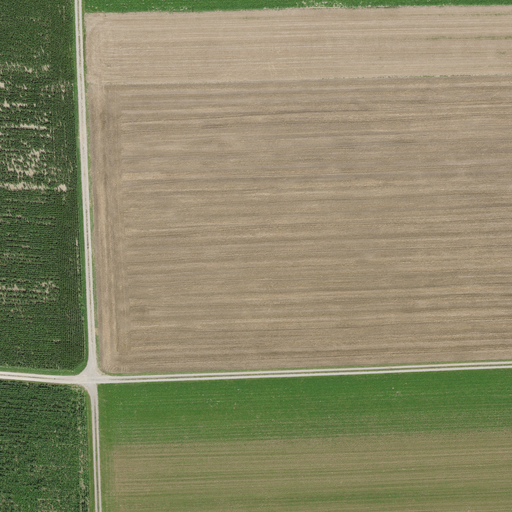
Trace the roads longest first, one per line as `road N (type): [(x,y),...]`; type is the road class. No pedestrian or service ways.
road 1 (track): [(0,375),(94,382),(511,367)]
road 2 (track): [(94,382),(80,0)]
